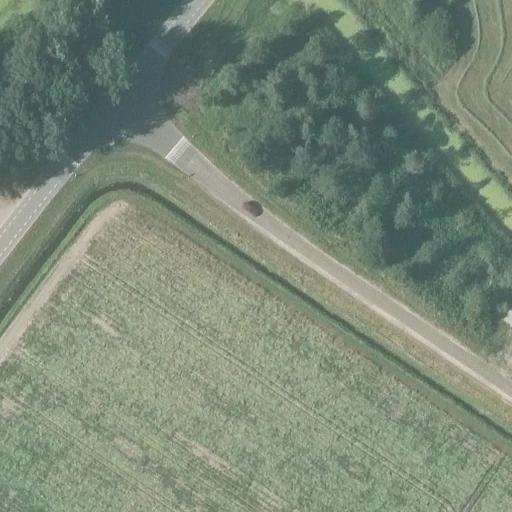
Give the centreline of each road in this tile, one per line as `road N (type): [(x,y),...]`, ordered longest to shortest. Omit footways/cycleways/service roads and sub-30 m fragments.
road 1 (unclassified): [(511,391),(261,219),(115,102)]
road 2 (tertiary): [(0,246),(115,102)]
road 3 (tertiary): [(115,102),(198,0)]
